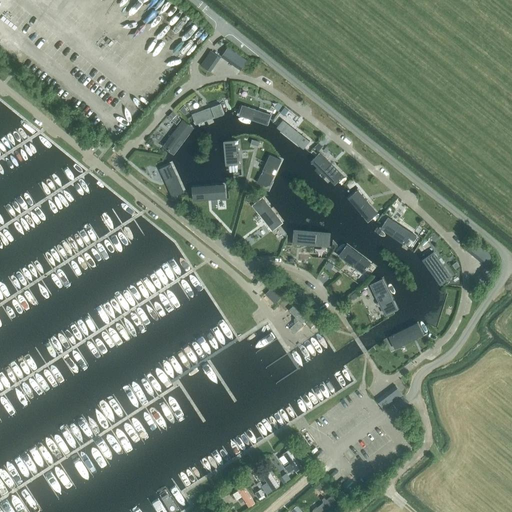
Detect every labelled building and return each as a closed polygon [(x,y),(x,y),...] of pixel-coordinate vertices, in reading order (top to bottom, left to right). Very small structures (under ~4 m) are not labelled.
[(232,50),(228,47),(221,57),(226,60),(232,50)] [(237,54),(232,50),(226,60),(230,64),(237,54)] [(207,55),(217,62),(220,57),(210,51),(207,55)] [(242,57),(237,54),(230,64),(235,67),(242,57)] [(204,60),(213,67),(217,62),(207,55),(204,60)] [(247,61),(242,57),(235,67),(240,71),(247,61)] [(204,60),(200,65),(210,72),(213,67),(204,60)] [(224,101),(190,113),(193,126),(228,115),(224,101)] [(270,115),(239,106),(237,113),(267,123),(270,115)] [(312,146),(285,124),(278,131),(306,153),(312,146)] [(183,125),(163,151),(172,158),(192,132),(183,125)] [(241,146),(226,146),(227,177),(242,177),(241,146)] [(284,164),(268,156),(252,186),(270,194),(284,164)] [(344,179),(321,156),(312,165),(335,188),(344,179)] [(173,167),(161,172),(172,201),(185,196),(173,167)] [(228,187),(194,189),(195,205),(229,203),(228,187)] [(379,216),(357,190),(348,198),(370,224),(379,216)] [(261,200),(251,206),(274,235),(283,226),(261,200)] [(414,238),(390,222),(383,234),(407,250),(414,238)] [(310,229),(292,227),(292,245),(329,248),(330,230),(310,229)] [(342,241),(334,253),(362,274),(370,264),(342,241)] [(471,254),(478,245),(474,241),(466,250),(471,254)] [(475,258),(483,249),(478,245),(471,254),(475,258)] [(480,262),(488,252),(483,249),(475,258),(480,262)] [(485,266),(492,256),(488,252),(480,262),(485,266)] [(449,280),(430,253),(421,259),(441,286),(449,280)] [(482,271),(491,278),(495,274),(485,266),(482,271)] [(478,276),(487,283),(491,278),(482,271),(478,276)] [(384,276),(370,282),(384,315),(398,309),(384,276)] [(483,288),(487,283),(478,276),(474,280),(483,288)] [(276,302),(281,297),(272,288),(267,293),(276,302)] [(423,322),(437,327),(447,296),(433,291),(423,322)] [(294,334),(303,325),(302,324),(307,319),(294,305),(288,310),(295,317),(294,319),(294,322),(295,323),(289,329),(294,334)] [(315,325),(309,319),(305,322),(311,328),(315,325)] [(420,326),(386,343),(393,354),(425,338),(420,326)] [(395,386),(390,390),(397,399),(402,396),(395,386)] [(385,393),(392,403),(397,399),(390,390),(385,393)] [(381,397),(387,406),(392,403),(385,393),(381,397)] [(376,400),(383,409),(387,406),(381,397),(376,400)] [(302,467),(290,449),(283,454),(290,464),(294,469),(296,472),(302,467)] [(259,469),(273,490),(282,484),(269,464),(259,469)] [(290,464),(286,467),(289,472),(294,469),(290,464)] [(255,494),(258,499),(263,495),(260,490),(255,494)] [(238,491),(233,494),(236,500),(241,497),(238,491)] [(334,494),(311,507),(314,511),(319,511),(338,501),(334,494)]
